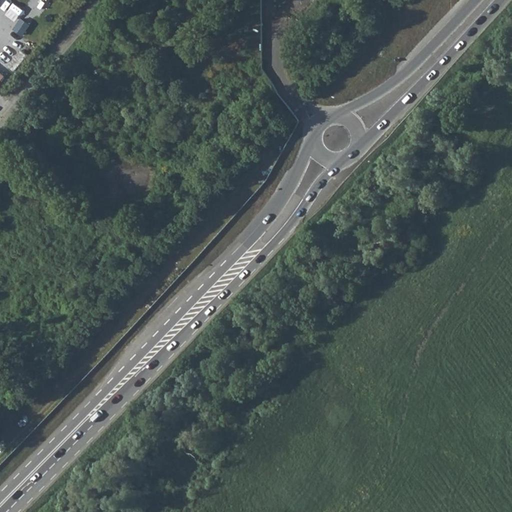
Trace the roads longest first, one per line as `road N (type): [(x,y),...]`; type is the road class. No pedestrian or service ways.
road 1 (primary): [(13,511),(284,234),(338,162)]
road 2 (primary): [(312,140),(260,230),(0,496)]
road 3 (primary): [(359,145),(499,0)]
road 4 (primary): [(475,0),(404,75),(339,115)]
road 5 (unclassified): [(98,0),(0,123)]
